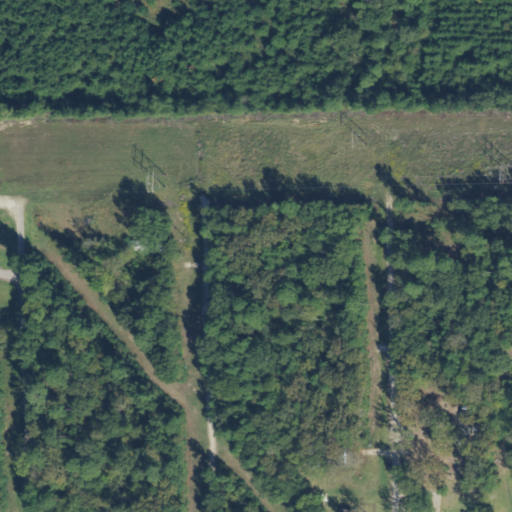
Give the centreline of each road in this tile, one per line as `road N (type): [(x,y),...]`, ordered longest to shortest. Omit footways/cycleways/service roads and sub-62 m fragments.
road 1 (residential): [(192,511),(186,238)]
road 2 (residential): [(381,511),(384,243)]
road 3 (residential): [(17,511),(13,250)]
